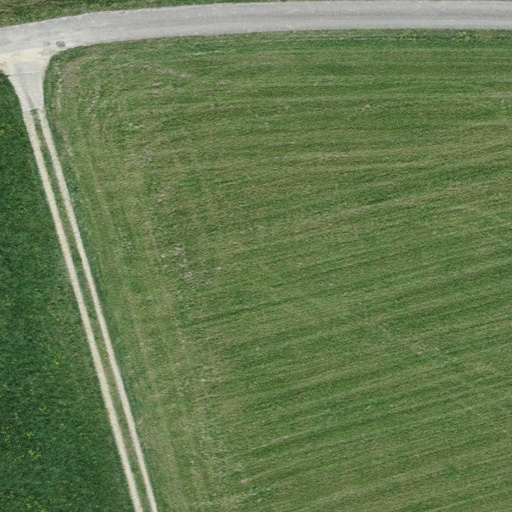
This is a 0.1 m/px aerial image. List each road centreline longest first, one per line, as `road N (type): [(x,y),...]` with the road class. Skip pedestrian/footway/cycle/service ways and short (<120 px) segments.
road 1 (unclassified): [(0,38),(258,16),(511,17)]
road 2 (track): [(157,511),(11,35)]
